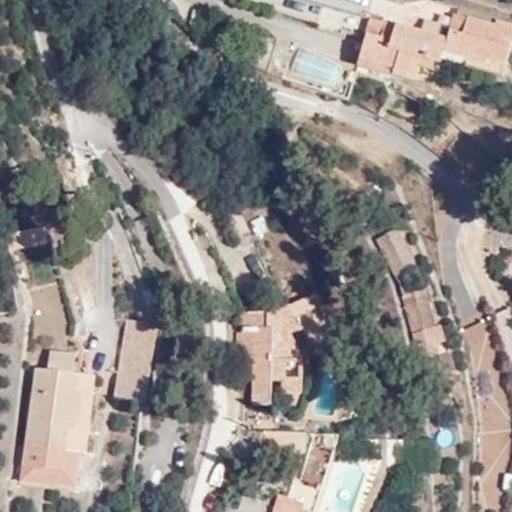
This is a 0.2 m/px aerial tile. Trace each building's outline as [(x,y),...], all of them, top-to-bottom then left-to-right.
[(453,4),(451,12),(493,26),(495,18),(453,4)] [(451,12),(442,44),(441,52),(482,66),(484,59),(502,63),(511,28),(511,23),(495,18),(493,26),(451,12)] [(364,17),(351,56),(389,68),(386,77),(409,84),(416,61),(435,70),(441,52),(442,44),(364,17)] [(298,47),(289,72),(337,89),(346,63),(298,47)] [(389,68),(351,56),(348,65),(386,77),(389,68)] [(416,61),(409,84),(428,91),(435,70),(416,61)] [(13,147),(11,152),(11,158),(15,165),(22,168),(28,167),(33,163),(35,157),(35,152),(32,148),(29,145),(24,143),(17,144),(13,147)] [(12,224),(16,241),(50,238),(48,222),(12,224)] [(402,233),(377,241),(395,278),(415,270),(402,233)] [(270,314),(240,314),(239,358),(254,357),(255,405),(275,405),(274,395),(305,395),(305,360),(335,349),(316,297),(312,299),(270,314)] [(440,312),(436,299),(410,305),(419,343),(438,339),(433,314),(440,312)] [(158,335),(163,324),(134,318),(126,317),(115,370),(120,372),(116,398),(146,401),(158,335)] [(39,366),(22,485),(78,492),(84,455),(89,455),(101,374),(78,371),(80,354),(54,350),(51,368),(39,366)] [(274,511),(302,511),(305,505),(281,496),(274,511)]
